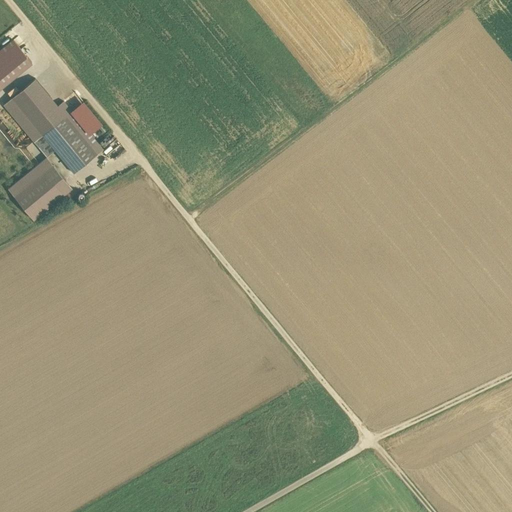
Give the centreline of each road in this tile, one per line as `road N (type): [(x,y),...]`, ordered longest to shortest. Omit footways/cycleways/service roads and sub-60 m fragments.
road 1 (track): [(8,0),(430,511)]
road 2 (track): [(195,225),(484,0)]
road 3 (track): [(250,511),(372,441),(511,378)]
